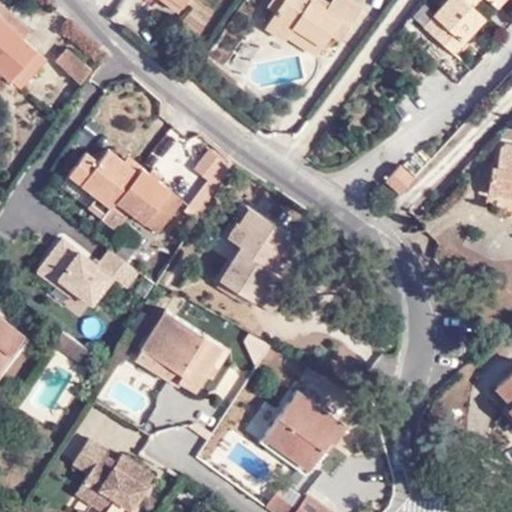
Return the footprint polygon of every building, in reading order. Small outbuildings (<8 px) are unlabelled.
[(285,0),(271,0),(267,5),(277,12),(285,0)] [(299,24),(328,42),(334,32),(344,40),(365,7),(355,0),(334,0),(332,5),(325,0),(285,0),(277,12),(268,26),(288,39),(291,35),(299,24)] [(457,54),(489,20),(479,10),(468,0),(448,0),(426,26),(457,54)] [(498,9),(506,0),(468,0),(479,10),(488,1),(498,9)] [(0,15),(24,38),(29,31),(0,3),(0,15)] [(47,59),(24,38),(0,15),(0,69),(21,87),(47,59)] [(320,54),(328,42),(299,24),(291,35),(320,54)] [(83,74),(93,60),(71,42),(60,56),(83,74)] [(75,132),(86,117),(78,111),(66,125),(75,132)] [(511,142),(502,141),(497,164),(494,164),(488,194),(511,197),(511,142)] [(208,145),(194,165),(216,181),(230,161),(208,145)] [(104,199),(132,220),(137,215),(164,234),(188,203),(173,190),(175,187),(147,166),(142,171),(115,151),(104,165),(92,156),(75,177),(104,199)] [(385,181),(402,195),(414,181),(399,167),(385,181)] [(124,233),(132,220),(104,199),(95,212),(124,233)] [(257,301),(275,271),(270,268),(291,233),(247,206),(226,235),(244,247),(224,278),(257,301)] [(96,266),(54,237),(31,268),(91,310),(113,278),(96,266)] [(141,270),(108,248),(96,266),(113,278),(130,290),(141,270)] [(292,282),(275,271),(257,301),(273,311),(292,282)] [(233,299),(240,291),(225,279),(219,287),(233,299)] [(187,374),(181,383),(199,395),(230,350),(172,311),(147,345),(187,374)] [(0,369),(24,334),(0,316),(0,369)] [(88,363),(97,351),(68,330),(60,342),(88,363)] [(139,356),(181,383),(187,374),(147,345),(139,356)] [(511,375),(502,384),(511,395),(511,375)] [(319,466),(331,448),(338,438),(347,444),(359,429),(306,389),(275,433),(319,466)] [(109,511),(133,511),(159,474),(127,454),(122,461),(109,452),(111,449),(94,437),(77,463),(93,473),(80,492),(109,511)] [(338,438),(331,448),(339,454),(347,444),(338,438)] [(344,511),(316,493),(313,497),(291,482),(274,507),(281,511),(344,511)]
